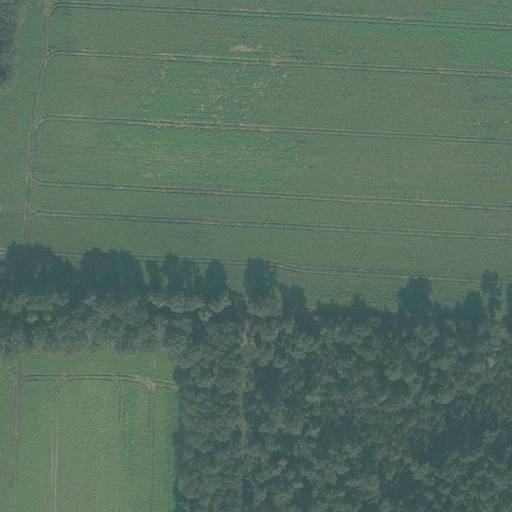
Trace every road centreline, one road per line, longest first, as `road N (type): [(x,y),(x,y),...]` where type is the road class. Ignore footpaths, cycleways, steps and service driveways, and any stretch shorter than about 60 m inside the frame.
road 1 (track): [(0,296),(43,306),(286,308)]
road 2 (track): [(286,308),(511,319)]
road 3 (track): [(242,306),(238,511)]
